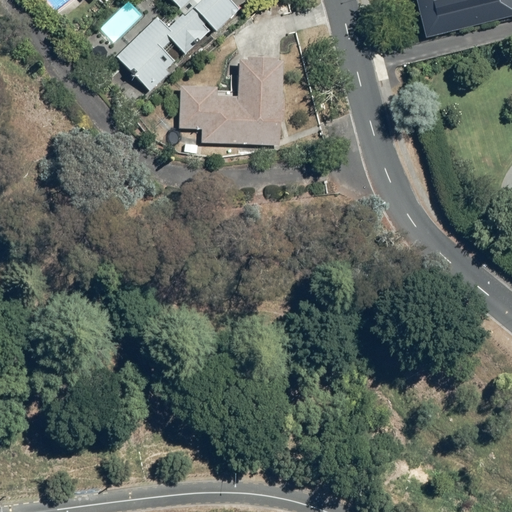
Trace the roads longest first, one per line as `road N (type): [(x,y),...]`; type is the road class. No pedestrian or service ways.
road 1 (residential): [(339,0),(372,127),(411,219),(511,313)]
road 2 (residential): [(39,511),(214,493),(286,498),(329,511)]
